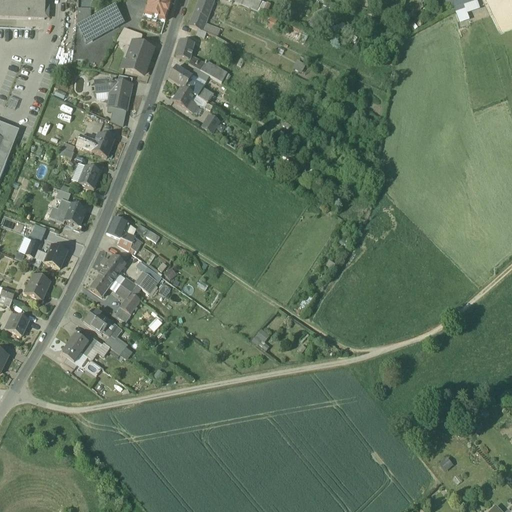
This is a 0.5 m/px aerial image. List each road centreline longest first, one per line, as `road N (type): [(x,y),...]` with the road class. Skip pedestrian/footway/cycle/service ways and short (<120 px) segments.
road 1 (unclassified): [(0,411),(72,292),(112,202),(181,0)]
road 2 (track): [(9,396),(69,412),(370,356)]
road 3 (track): [(112,202),(341,350),(370,356)]
road 4 (track): [(370,356),(437,333),(511,267)]
